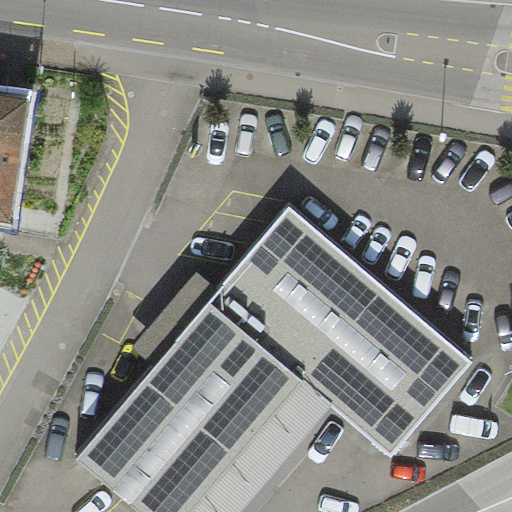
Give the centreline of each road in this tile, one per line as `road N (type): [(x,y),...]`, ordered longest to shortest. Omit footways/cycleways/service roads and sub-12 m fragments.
road 1 (primary): [(253,26),(396,75),(511,91)]
road 2 (primary): [(511,35),(390,21),(253,26)]
road 3 (primary): [(92,0),(253,26)]
